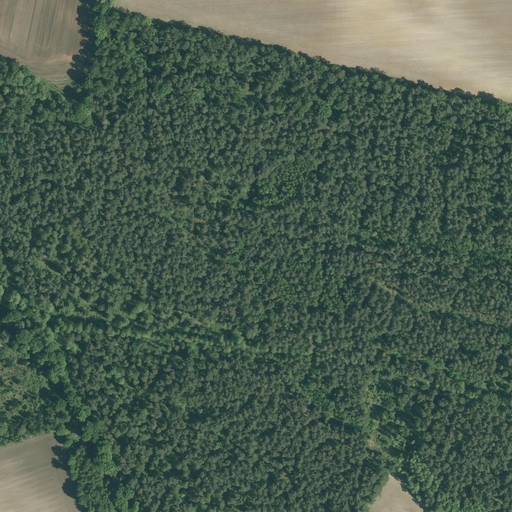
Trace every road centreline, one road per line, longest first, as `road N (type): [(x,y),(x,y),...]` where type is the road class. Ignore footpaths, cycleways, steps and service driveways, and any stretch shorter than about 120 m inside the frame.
road 1 (track): [(511,265),(407,235),(276,232),(240,219),(228,281),(211,281),(152,253),(99,240),(70,213),(21,208),(21,253),(43,344)]
road 2 (track): [(43,344),(133,511)]
